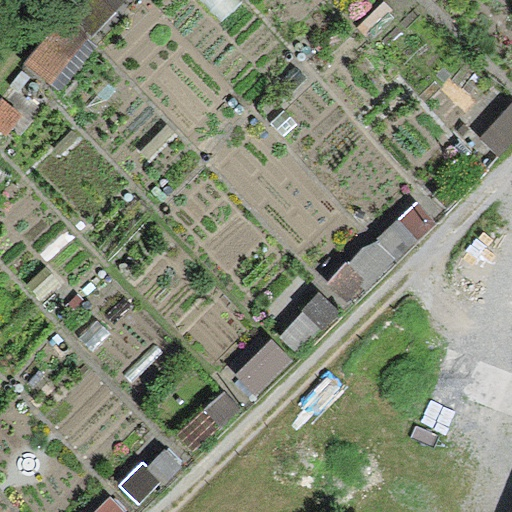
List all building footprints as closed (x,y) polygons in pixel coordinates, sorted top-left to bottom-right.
[(126,0),(75,0),(64,13),(92,38),(126,0)] [(187,0),(152,0),(152,1),(168,18),(187,0)] [(390,13),(380,3),(359,26),(368,36),(390,13)] [(49,89),(85,46),(58,23),(22,66),(49,89)] [(19,119),(1,102),(0,102),(0,136),(2,138),(19,119)] [(511,142),(511,104),(479,143),(498,159),(511,142)] [(462,194),(448,180),(432,196),(446,210),(462,194)] [(433,222),(415,204),(331,289),(349,307),(433,222)] [(337,314),(317,296),(280,337),(299,355),(337,314)] [(287,364),(270,349),(256,364),(252,360),(235,378),(251,393),(265,379),(269,382),(287,364)] [(239,413),(223,397),(179,441),(195,457),(239,413)] [(181,470),(164,453),(125,493),(136,504),(158,483),(163,488),(181,470)] [(118,511),(108,501),(97,511),(118,511)]
